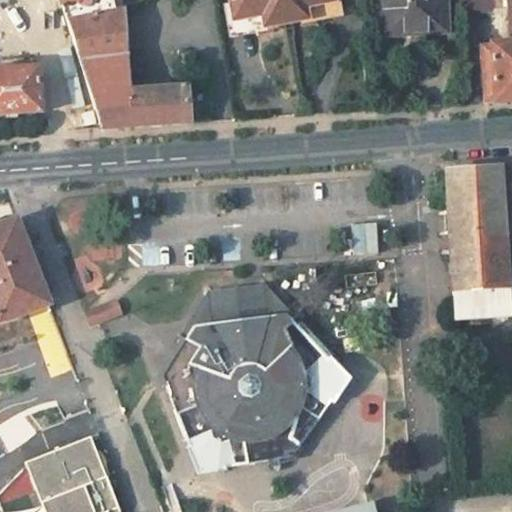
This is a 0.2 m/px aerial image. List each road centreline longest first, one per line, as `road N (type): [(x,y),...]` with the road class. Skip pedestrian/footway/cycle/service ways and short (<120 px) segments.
road 1 (secondary): [(21,169),(406,143)]
road 2 (residential): [(433,511),(406,143)]
road 3 (residential): [(151,511),(21,169)]
